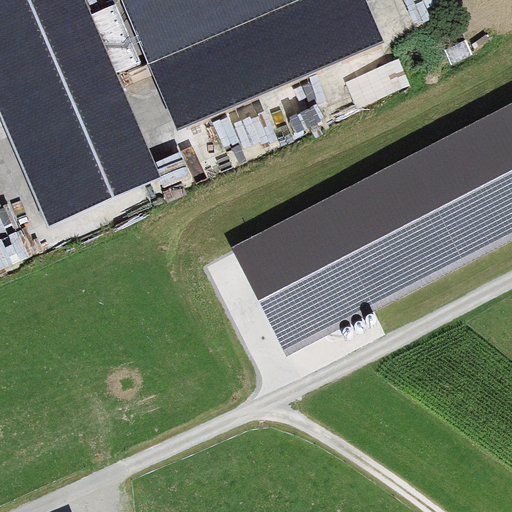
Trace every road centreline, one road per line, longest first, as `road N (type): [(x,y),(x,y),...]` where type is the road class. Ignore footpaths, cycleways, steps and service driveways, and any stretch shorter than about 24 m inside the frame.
road 1 (track): [(511,276),(102,477)]
road 2 (track): [(246,412),(293,421),(429,511)]
